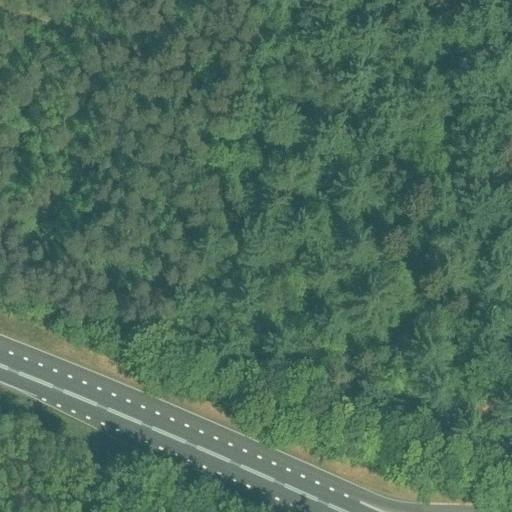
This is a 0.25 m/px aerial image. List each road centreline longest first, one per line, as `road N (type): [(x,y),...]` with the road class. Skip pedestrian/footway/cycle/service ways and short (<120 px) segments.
road 1 (track): [(0,3),(511,190)]
road 2 (trunk): [(339,511),(0,368)]
